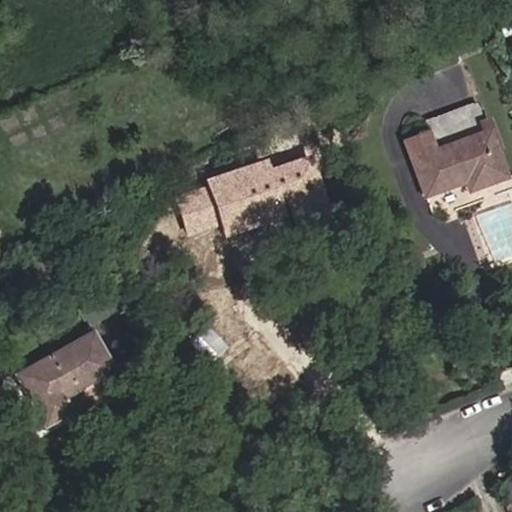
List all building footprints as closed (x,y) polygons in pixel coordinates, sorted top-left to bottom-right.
[(497,169),(480,125),(423,146),(417,130),(394,138),(401,155),(406,153),(420,191),(456,177),(458,183),(497,169)] [(267,312),(219,374),(231,384),(228,388),(248,403),(269,376),(279,384),(310,345),(299,336),(302,332),(283,317),(279,322),(267,312)] [(33,409),(23,415),(31,429),(61,414),(53,399),(101,370),(80,332),(14,369),(33,409)] [(216,379),(219,374),(232,357),(221,349),(205,371),(216,379)] [(33,409),(14,369),(2,375),(23,415),(33,409)]
